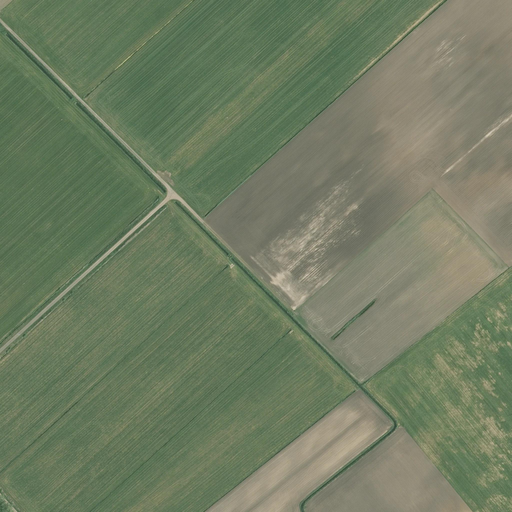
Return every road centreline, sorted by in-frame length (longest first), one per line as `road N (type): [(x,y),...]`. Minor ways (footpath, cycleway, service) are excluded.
road 1 (unclassified): [(172,192),(1,22)]
road 2 (unclassified): [(0,350),(172,192)]
road 3 (track): [(361,395),(386,427),(296,500),(295,511)]
road 4 (track): [(201,222),(294,312)]
